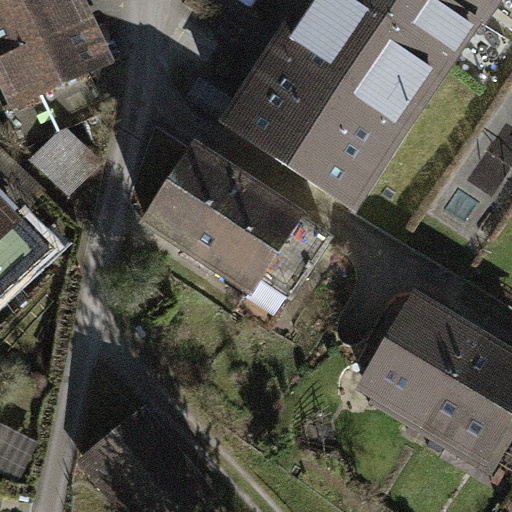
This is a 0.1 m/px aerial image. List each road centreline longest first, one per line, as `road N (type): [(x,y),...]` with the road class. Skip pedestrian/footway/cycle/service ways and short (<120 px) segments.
road 1 (track): [(141,0),(130,115),(45,511)]
road 2 (track): [(134,90),(511,326)]
road 3 (track): [(84,324),(258,511)]
